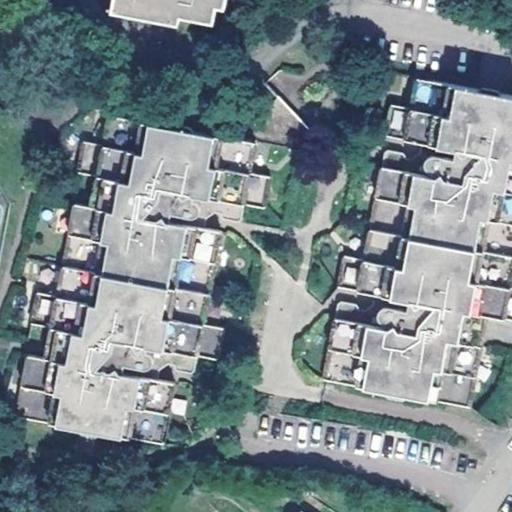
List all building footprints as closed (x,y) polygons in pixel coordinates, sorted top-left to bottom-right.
[(119,0),(117,13),(168,22),(171,14),(218,23),(221,8),(229,9),(231,0),(119,0)] [(394,152),(379,229),(440,241),(464,245),(511,253),(511,190),(470,182),(487,90),(428,78),(422,107),(400,103),(395,135),(431,142),(430,150),(422,156),(419,156),(414,155),(412,152),(398,149),(394,152)] [(511,158),(500,156),(511,94),(487,90),(470,182),(511,190),(511,158)] [(511,93),(511,94),(500,156),(511,158),(511,93)] [(204,135),(185,225),(99,208),(82,206),(71,271),(217,299),(230,236),(217,233),(200,229),(200,221),(209,219),(212,212),(204,204),(206,198),(235,204),(232,218),(232,219),(250,222),(253,208),(273,211),(280,181),(260,177),(266,145),(298,151),(317,129),(284,98),(252,133),(249,143),(204,135)] [(92,144),(87,176),(105,179),(168,191),(179,130),(117,119),(112,148),(92,144)] [(204,135),(179,130),(168,191),(105,179),(99,208),(185,225),(204,135)] [(200,229),(217,233),(220,216),(232,218),(235,204),(206,198),(204,204),(212,212),(209,219),(200,221),(200,229)] [(423,333),(440,241),(379,229),(373,260),(353,256),(347,288),(384,295),(401,298),(399,308),(394,309),(389,311),(388,316),(394,329),(366,323),(368,311),(364,305),(348,302),(333,382),(478,410),(490,348),(423,333)] [(453,308),(464,245),(440,241),(423,333),(490,348),(490,346),(495,321),(495,316),(453,308)] [(453,308),(495,316),(511,318),(511,253),(464,245),(453,308)] [(38,326),(57,330),(126,343),(109,434),(171,446),(177,408),(178,407),(181,386),(169,384),(152,380),(154,372),(157,372),(162,371),(163,369),(165,363),(157,352),(186,357),(184,370),(188,374),(202,377),(207,360),(225,364),(233,333),(212,329),(217,299),(71,271),(65,299),(43,294),(38,326)] [(366,323),(394,329),(388,316),(389,311),(394,309),(399,308),(401,298),(384,295),(382,306),(375,312),(368,311),(366,323)] [(109,434),(126,343),(57,330),(52,359),(96,369),(86,429),(109,434)] [(176,370),(184,370),(186,357),(157,352),(165,363),(163,369),(162,371),(157,372),(154,372),(152,380),(169,384),(171,374),(176,370)] [(25,418),(86,429),(96,369),(52,359),(35,355),(25,418)] [(303,507),(312,494),(302,488),(293,500),(303,507)]
